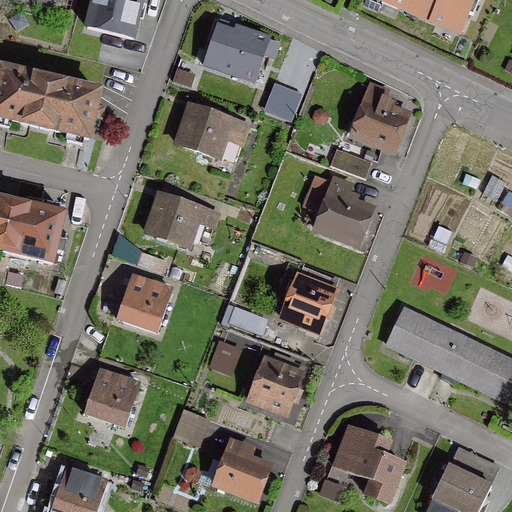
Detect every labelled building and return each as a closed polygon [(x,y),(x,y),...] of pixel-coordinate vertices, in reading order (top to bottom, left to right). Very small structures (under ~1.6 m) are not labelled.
[(0,0),(0,4),(57,19),(61,0),(0,0)] [(92,0),(86,29),(129,39),(139,0),(92,0)] [(421,0),(385,0),(417,12),(421,0)] [(471,0),(421,0),(417,12),(460,29),(471,0)] [(231,35),(227,33),(214,29),(201,67),(252,85),(267,42),(233,30),(231,35)] [(511,64),(507,62),(503,71),(511,75),(511,64)] [(301,96),(311,73),(296,67),(286,90),(301,96)] [(37,129),(47,83),(0,72),(0,128),(6,130),(8,123),(37,129)] [(47,83),(37,129),(66,136),(64,143),(79,147),(80,140),(86,141),(96,95),(47,83)] [(350,138),(375,148),(387,152),(401,116),(387,111),(389,104),(381,101),(384,94),(368,88),(350,138)] [(207,109),(206,115),(187,109),(175,146),(216,160),(225,135),(242,140),(246,129),(214,118),(216,112),(207,109)] [(363,181),(369,164),(334,151),(328,168),(363,181)] [(351,246),(365,210),(351,204),(353,198),(345,195),(348,188),(332,182),(330,188),(315,182),(305,208),(320,214),(313,232),(351,246)] [(184,207),(186,201),(172,197),(170,202),(157,198),(144,235),(186,249),(195,224),(211,230),(215,218),(184,207)] [(0,252),(11,207),(0,203),(0,252)] [(11,207),(0,252),(49,264),(52,250),(60,251),(62,243),(54,241),(59,218),(54,217),(56,210),(41,207),(40,213),(11,207)] [(163,263),(139,254),(134,266),(159,275),(163,263)] [(296,279),(295,279),(279,319),(317,334),(323,317),(327,319),(330,312),(326,311),(333,294),(319,289),(324,278),(301,269),(296,279)] [(115,322),(155,335),(170,292),(130,279),(115,322)] [(264,322),(233,310),(228,325),(258,337),(264,322)] [(385,347),(441,374),(510,407),(511,403),(511,364),(402,312),(385,347)] [(219,346),(211,367),(226,373),(234,352),(219,346)] [(284,417),(293,394),(300,377),(287,372),(291,362),(275,355),(271,365),(262,362),(247,402),(284,417)] [(137,387),(97,373),(83,416),(123,430),(137,387)] [(182,413),(172,439),(196,449),(206,422),(182,413)] [(369,483),(364,498),(385,506),(400,465),(381,458),(387,444),(347,429),(339,451),(332,469),(369,483)] [(244,449),(230,443),(213,487),(251,501),(264,468),(247,462),(249,456),(242,453),(244,449)] [(443,475),(439,483),(431,500),(455,511),(476,511),(488,488),(446,468),(443,475)] [(50,511),(94,511),(104,485),(64,472),(50,511)]
